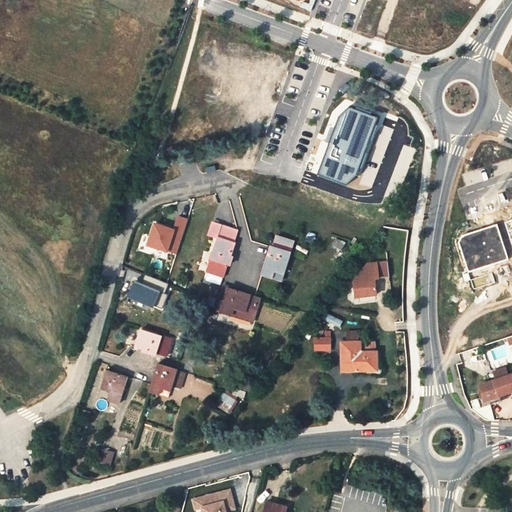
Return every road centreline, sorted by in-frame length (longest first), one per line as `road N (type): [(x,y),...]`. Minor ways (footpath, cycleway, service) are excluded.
road 1 (tertiary): [(356,437),(263,450),(46,511)]
road 2 (unclassified): [(432,89),(194,0)]
road 3 (primary): [(434,377),(430,250),(455,127)]
road 4 (residential): [(231,183),(154,195),(135,206),(88,351)]
road 5 (residential): [(88,351),(63,398),(0,432)]
